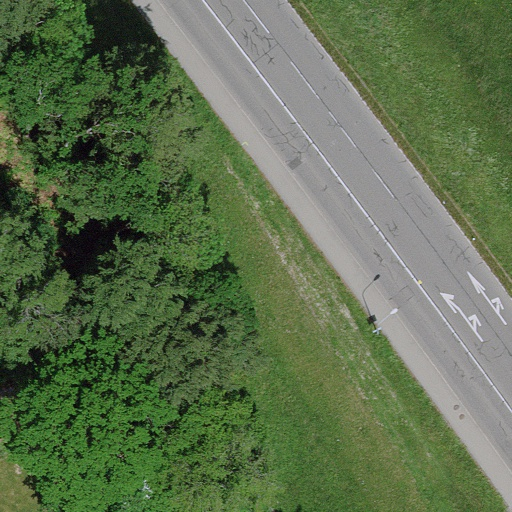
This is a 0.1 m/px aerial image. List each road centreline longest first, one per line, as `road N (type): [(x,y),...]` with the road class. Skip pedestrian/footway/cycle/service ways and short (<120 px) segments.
road 1 (primary): [(511,413),(203,0)]
road 2 (track): [(0,264),(31,287),(123,408),(179,511)]
